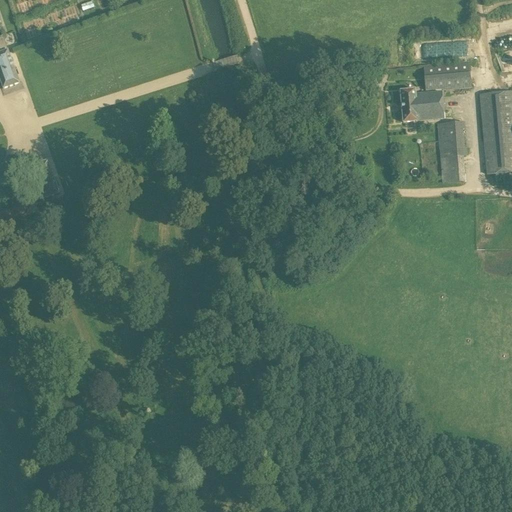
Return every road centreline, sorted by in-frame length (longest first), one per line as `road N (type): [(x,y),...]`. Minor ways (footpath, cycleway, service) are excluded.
road 1 (track): [(239,0),(282,133),(322,175),(415,194),(511,193)]
road 2 (unknown): [(475,190),(473,76),(482,43),(511,16)]
